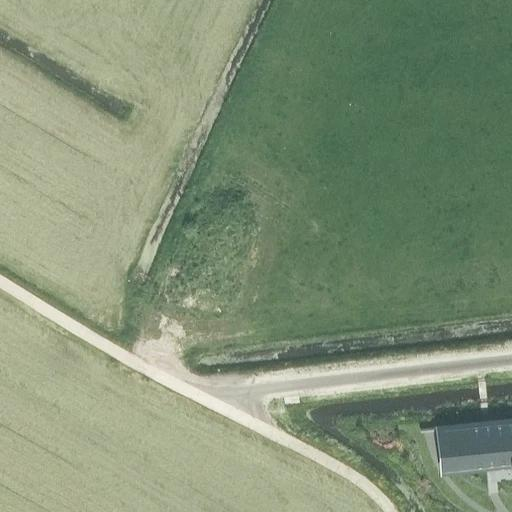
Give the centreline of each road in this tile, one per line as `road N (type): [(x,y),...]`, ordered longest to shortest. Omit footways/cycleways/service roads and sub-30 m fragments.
road 1 (unclassified): [(199,397),(511,360)]
road 2 (unclassified): [(199,397),(0,282)]
road 3 (unclassified): [(391,511),(354,477),(199,397)]
